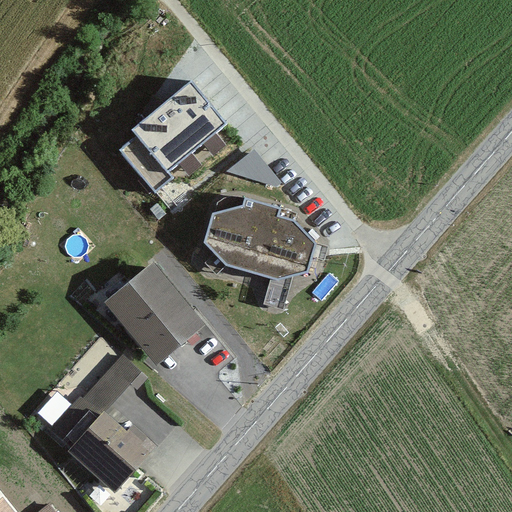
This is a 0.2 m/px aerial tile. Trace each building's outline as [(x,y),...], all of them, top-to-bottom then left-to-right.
[(224,120),(192,80),(134,127),(140,134),(124,147),(156,187),(172,174),(167,167),(224,120)] [(244,204),(213,213),(206,239),(227,261),(278,276),(307,269),(315,241),(295,219),(277,215),(279,206),(246,197),(244,204)] [(147,262),(101,300),(152,361),(199,323),(147,262)] [(122,354),(94,385),(110,400),(139,369),(122,354)] [(54,422),(74,401),(61,388),(41,409),(54,422)] [(97,412),(65,449),(113,491),(153,445),(127,423),(120,432),(97,412)] [(19,511),(0,488),(0,511),(19,511)] [(62,511),(52,499),(35,511),(62,511)]
